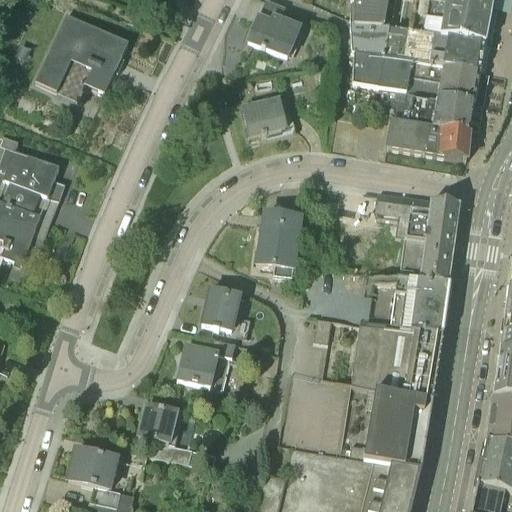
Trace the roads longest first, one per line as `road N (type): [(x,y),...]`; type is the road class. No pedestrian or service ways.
road 1 (residential): [(493,199),(315,173),(251,184),(195,236),(128,376),(55,373)]
road 2 (residential): [(212,0),(126,184),(55,373)]
road 3 (tertiary): [(437,511),(493,199)]
road 4 (residential): [(55,373),(11,511)]
